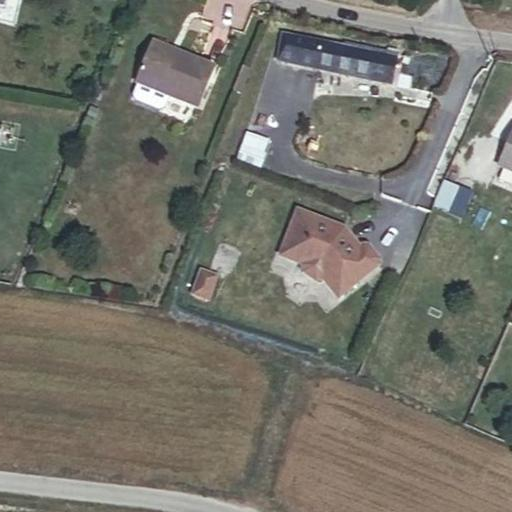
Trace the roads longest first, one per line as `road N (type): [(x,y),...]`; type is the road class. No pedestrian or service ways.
road 1 (unclassified): [(272,0),(511,41)]
road 2 (unclassified): [(182,511),(0,485)]
